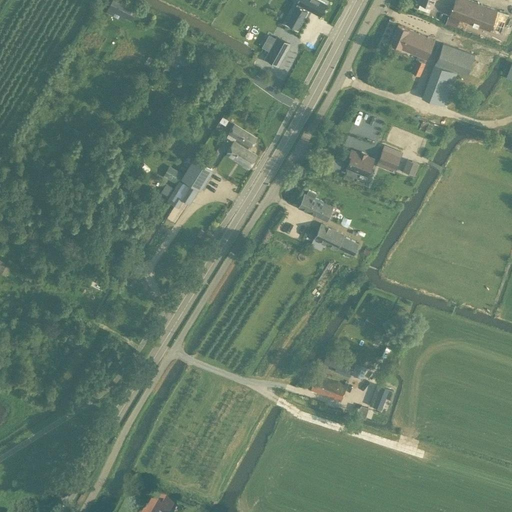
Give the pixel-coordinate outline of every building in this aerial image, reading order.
[(112,0),(106,12),(110,14),(112,10),(125,17),(131,20),(135,11),(112,0)] [(320,13),(326,3),(321,0),(298,0),(290,16),(300,22),(309,7),(320,13)] [(501,33),(508,13),(472,0),(454,0),(449,14),(501,33)] [(448,17),(445,24),(456,28),(459,21),(448,17)] [(398,24),(389,43),(418,55),(416,59),(418,59),(425,62),(427,59),(435,40),(398,24)] [(277,36),(265,59),(279,66),(291,43),(277,36)] [(468,75),(475,55),(443,43),(423,97),(445,105),(457,71),(468,75)] [(184,66),(189,59),(177,51),(172,58),(184,66)] [(419,75),(425,62),(418,59),(412,72),(419,75)] [(223,117),(219,124),(223,127),(227,120),(223,117)] [(251,146),(256,138),(234,124),(229,132),(237,137),(234,141),(226,154),(249,168),(257,155),(247,149),(249,145),(251,146)] [(401,156),(383,148),(376,165),(394,173),(401,156)] [(349,160),(346,168),(368,177),(375,158),(351,149),(347,159),(349,160)] [(200,189),(213,169),(194,157),(181,177),(198,188),(200,189)] [(412,161),(408,172),(414,175),(419,164),(412,161)] [(170,165),(166,171),(171,174),(168,179),(177,184),(181,177),(184,173),(170,165)] [(169,197),(167,200),(178,206),(183,199),(189,202),(198,188),(181,177),(177,184),(175,188),(169,197)] [(30,180),(25,189),(42,199),(47,191),(30,180)] [(304,193),(298,206),(327,219),(333,206),(315,198),(317,193),(309,189),(307,194),(304,193)] [(321,223),(314,238),(316,239),(337,248),(354,256),(360,244),(343,236),(344,234),(321,223)] [(335,367),(351,374),(356,362),(328,352),(323,363),(335,367)] [(314,381),(312,386),(311,390),(341,401),(346,386),(316,375),(314,381)] [(379,384),(371,405),(383,410),(391,389),(379,384)] [(166,511),(169,511),(173,506),(161,499),(157,506),(151,503),(146,511),(165,511),(166,511)]
